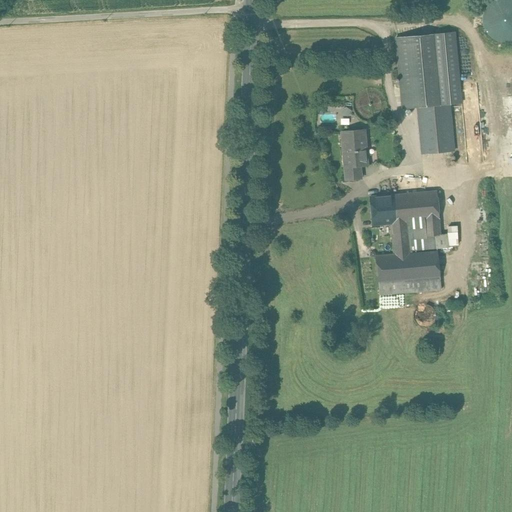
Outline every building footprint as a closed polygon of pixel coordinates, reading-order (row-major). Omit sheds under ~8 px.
[(484,28),(487,33),(491,38),(497,41),(503,42),(509,42),(511,40),(511,0),(494,0),(489,4),(485,9),(483,15),(482,21),(484,28)] [(454,32),(431,34),(438,105),(449,104),(461,103),(454,32)] [(431,34),(395,38),(402,108),(417,107),(438,105),(431,34)] [(417,107),(422,154),(454,151),(449,104),(438,105),(417,107)] [(344,166),(346,180),(359,179),(358,166),(368,165),(366,150),(365,150),(363,131),(345,132),(346,141),(342,141),(344,155),(347,155),(348,165),(344,166)] [(437,191),(389,196),(391,223),(394,255),(416,253),(416,250),(458,247),(457,233),(441,234),(437,191)] [(389,196),(370,197),(373,225),(391,223),(389,196)] [(376,256),(379,295),(441,290),(438,251),(416,253),(394,255),(376,256)]
